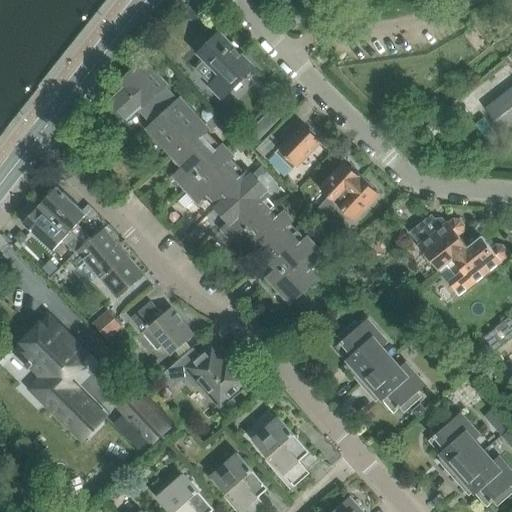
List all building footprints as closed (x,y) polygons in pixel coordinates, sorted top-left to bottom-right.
[(288,18),(284,23),(293,32),(298,27),(288,18)] [(219,35),(218,36),(215,33),(205,42),(208,45),(198,55),(220,77),(209,88),(222,101),(254,69),(219,35)] [(165,87),(166,85),(145,61),(119,84),(124,89),(110,102),(127,121),(137,112),(150,127),(148,129),(172,156),(202,128),(165,87)] [(511,129),(511,93),(488,112),(505,135),(511,129)] [(259,142),(286,114),(277,106),(249,133),(259,142)] [(215,117),(206,125),(212,132),(221,123),(215,117)] [(296,166),(320,141),(302,124),(275,154),(276,155),(269,163),(285,177),(296,166)] [(184,192),(226,154),(202,128),(172,156),(177,161),(174,163),(180,170),(172,178),(184,192)] [(263,158),(278,143),(271,135),(255,150),(263,158)] [(239,143),(234,147),(241,155),(246,150),(239,143)] [(219,206),(249,179),(226,154),(184,192),(196,204),(207,194),(219,206)] [(329,198),(318,209),(326,217),(337,206),(362,179),(357,174),(358,173),(352,167),(351,168),(344,162),(320,190),(329,198)] [(261,168),(252,176),(256,181),(259,178),(263,178),(266,175),(261,168)] [(263,194),(265,191),(256,181),(252,176),(249,179),(219,206),(216,209),(228,224),(220,231),(232,244),(274,206),(263,194)] [(368,182),(367,183),(362,179),(337,206),(354,222),(379,195),(373,190),(374,188),(368,182)] [(88,206),(82,212),(57,189),(55,191),(52,191),(48,195),(49,198),(40,207),(70,234),(84,247),(93,240),(77,225),(85,217),(89,221),(96,214),(88,206)] [(268,259),(297,232),(274,206),(232,244),(244,258),(256,247),(268,259)] [(84,247),(70,234),(40,207),(32,216),(29,216),(25,220),(26,222),(23,225),(52,252),(53,252),(63,241),(76,254),(77,253),(84,247)] [(432,214),(410,231),(419,243),(418,244),(438,271),(439,270),(447,264),(468,247),(458,235),(464,231),(465,225),(461,220),(454,219),(449,222),(448,221),(447,222),(443,217),(435,218),(432,214)] [(326,217),(320,223),(334,237),(340,231),(331,222),(326,217)] [(115,297),(141,274),(103,231),(93,240),(84,247),(77,253),(115,297)] [(14,238),(21,244),(27,238),(20,232),(14,238)] [(277,269),(265,280),(289,307),(317,281),(308,271),(322,259),(315,251),(297,232),(268,259),(277,269)] [(496,245),(491,249),(482,236),(468,247),(447,264),(439,270),(459,296),(502,263),(501,262),(506,258),(507,251),(503,246),(496,245)] [(33,264),(39,257),(28,247),(22,252),(33,264)] [(38,265),(49,276),(58,266),(48,256),(38,265)] [(171,309),(163,316),(151,302),(131,319),(158,351),(164,346),(172,356),(195,336),(171,309)] [(107,309),(115,318),(122,312),(115,303),(107,309)] [(107,340),(121,327),(108,313),(94,325),(107,340)] [(511,316),(483,340),(487,345),(483,347),(489,355),(492,352),(493,353),(511,337),(511,316)] [(65,378),(87,355),(51,319),(17,353),(42,378),(31,389),(74,431),(96,409),(65,378)] [(382,348),(387,343),(367,320),(359,327),(355,322),(338,338),(342,342),(336,348),(353,368),(349,372),(360,385),(391,358),(382,348)] [(216,351),(213,351),(212,349),(200,360),(192,351),(161,377),(172,389),(185,377),(194,387),(199,387),(202,384),(220,406),(248,382),(233,365),(229,369),(220,359),(220,356),(216,351)] [(467,355),(456,364),(471,384),(483,375),(467,355)] [(405,363),(400,368),(391,358),(360,385),(372,398),(377,394),(394,414),(400,409),(404,413),(422,398),(418,393),(426,386),(405,363)] [(151,442),(166,428),(126,384),(111,397),(151,442)] [(420,405),(412,413),(419,421),(428,414),(420,405)] [(475,442),(481,437),(460,414),(452,421),(448,416),(442,421),(431,431),(435,436),(429,442),(446,461),(442,465),(453,478),(484,452),(475,442)] [(299,462),(310,453),(279,418),(253,441),(268,458),(265,462),(291,491),(310,474),(299,462)] [(501,421),(493,428),(501,437),(509,430),(501,421)] [(511,433),(510,432),(502,439),(510,448),(511,446),(511,433)] [(511,472),(498,457),(493,462),(484,452),(453,478),(465,492),(470,488),(487,508),(493,502),(498,507),(511,494),(511,488),(511,487),(511,486),(511,472)] [(258,498),(268,489),(238,454),(211,477),(227,495),(223,498),(235,511),(267,511),(269,511),(258,498)] [(212,511),(214,510),(183,475),(157,498),(169,511),(212,511)] [(117,488),(112,493),(118,499),(123,494),(117,488)] [(361,511),(349,498),(333,511),(361,511)] [(97,502),(89,510),(90,511),(101,511),(104,510),(97,502)]
